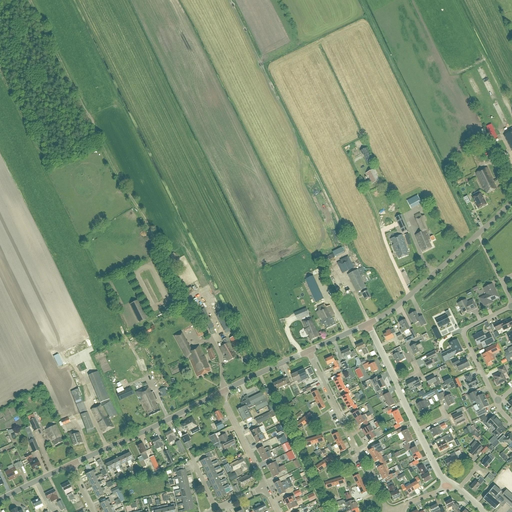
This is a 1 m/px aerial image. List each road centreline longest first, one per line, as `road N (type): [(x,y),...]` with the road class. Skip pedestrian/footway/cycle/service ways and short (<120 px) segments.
road 1 (track): [(28,0),(187,304)]
road 2 (track): [(230,0),(344,235),(347,251),(333,261)]
road 3 (track): [(361,0),(478,234)]
road 4 (residential): [(447,485),(366,324)]
road 5 (residential): [(388,511),(309,351)]
road 6 (unclassified): [(70,465),(219,393)]
road 7 (unclassified): [(366,324),(478,234)]
road 8 (residential): [(496,402),(463,335),(511,306)]
